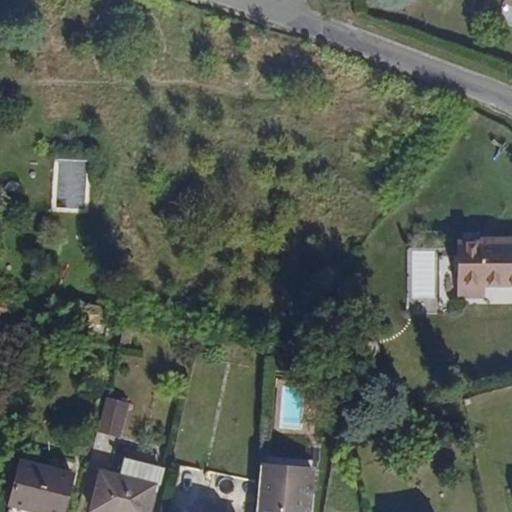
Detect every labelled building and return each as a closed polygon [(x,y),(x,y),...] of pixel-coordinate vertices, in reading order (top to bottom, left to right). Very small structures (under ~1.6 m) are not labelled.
[(511,10),(511,0),(503,0),(502,7),(511,10)] [(477,249),(457,249),(456,303),(483,303),(483,291),(511,291),(511,242),(477,242),(477,249)] [(407,251),(409,314),(446,313),(444,250),(407,251)] [(0,300),(0,319),(8,323),(15,306),(0,300)] [(107,312),(73,307),(69,331),(103,336),(107,312)] [(101,404),(94,439),(119,443),(125,408),(101,404)] [(258,461),(253,511),(306,511),(311,466),(258,461)] [(15,462),(2,511),(65,511),(75,478),(15,462)] [(96,471),(88,511),(151,511),(157,482),(96,471)]
